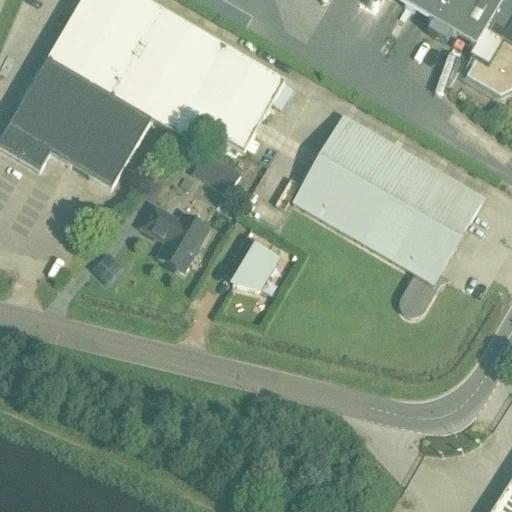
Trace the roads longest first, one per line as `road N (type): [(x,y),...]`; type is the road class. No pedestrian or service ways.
road 1 (tertiary): [(0,318),(408,417),(445,417),(468,403),(511,335)]
road 2 (track): [(231,511),(0,412)]
road 3 (unknown): [(511,184),(301,59)]
